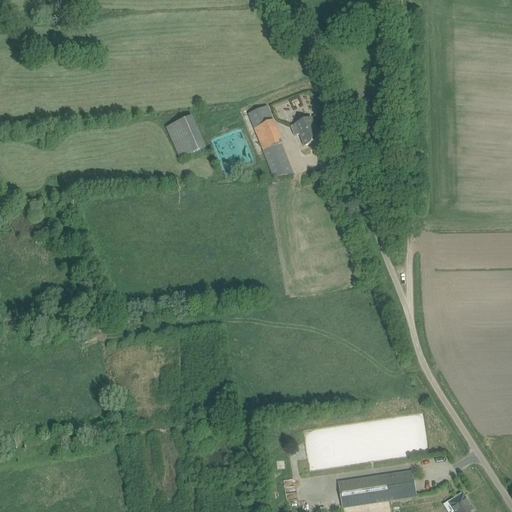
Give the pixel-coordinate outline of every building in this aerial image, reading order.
[(267,107),(248,115),(274,178),(293,174),(281,144),(282,143),(274,121),(267,107)] [(166,128),(180,158),(205,147),(192,116),(166,128)] [(297,125),(291,127),(295,137),(299,135),(304,147),(306,146),(311,144),(321,140),(312,119),(302,122),(297,125)] [(290,219),(301,214),(297,206),(287,211),(290,219)] [(339,484),(343,509),(417,498),(413,472),(339,484)] [(457,497),(449,502),(455,511),(472,511),(473,511),(463,496),(458,499),(457,497)]
